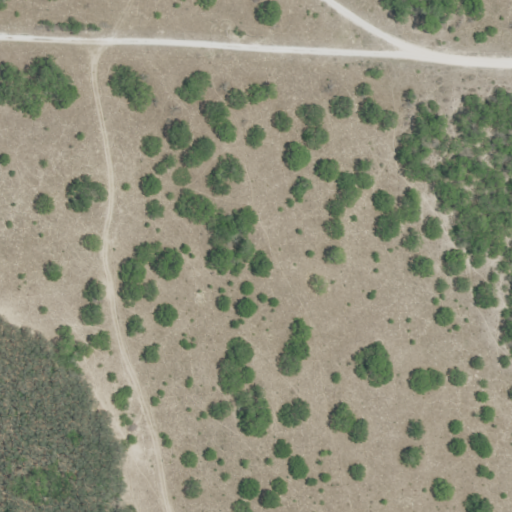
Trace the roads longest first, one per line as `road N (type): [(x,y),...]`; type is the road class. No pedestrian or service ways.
road 1 (residential): [(0,51),(349,43),(511,49)]
road 2 (residential): [(0,158),(110,292),(196,431),(198,511)]
